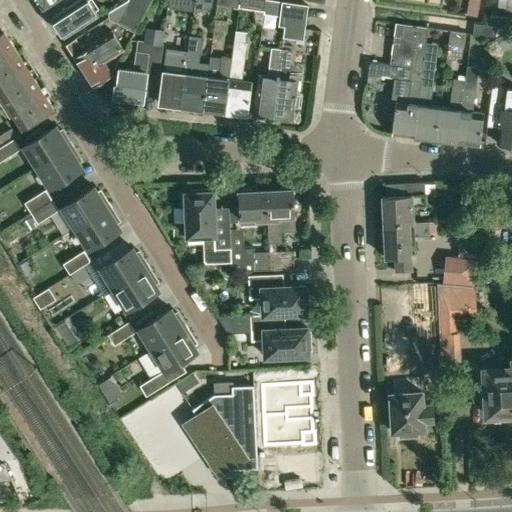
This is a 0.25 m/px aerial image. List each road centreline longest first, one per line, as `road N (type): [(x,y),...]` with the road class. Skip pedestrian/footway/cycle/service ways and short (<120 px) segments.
road 1 (residential): [(360,511),(341,151)]
road 2 (residential): [(113,177),(148,155),(341,151)]
road 3 (residential): [(18,0),(113,177)]
road 4 (residential): [(113,177),(211,341)]
road 5 (residential): [(511,166),(341,151)]
road 6 (residential): [(341,151),(338,111),(353,0)]
